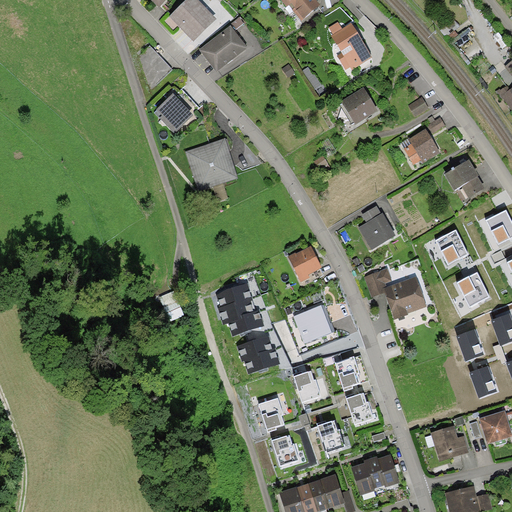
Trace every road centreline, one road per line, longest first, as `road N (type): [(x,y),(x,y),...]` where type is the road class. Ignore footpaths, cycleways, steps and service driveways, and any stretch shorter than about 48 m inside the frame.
road 1 (residential): [(428,511),(368,333),(323,235),(275,158),(127,0)]
road 2 (track): [(269,511),(108,0)]
road 3 (residential): [(511,186),(419,62),(358,0)]
road 4 (track): [(16,511),(21,463),(0,395)]
